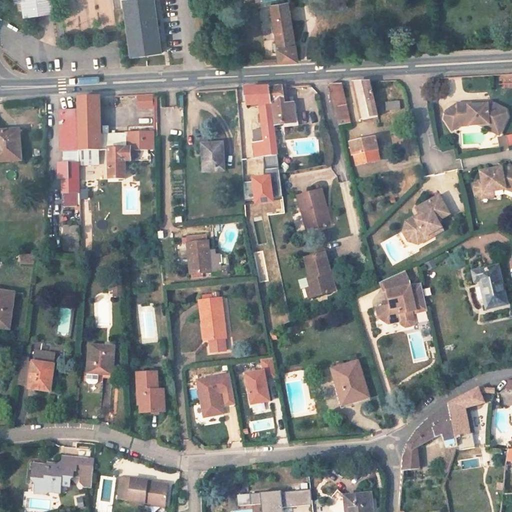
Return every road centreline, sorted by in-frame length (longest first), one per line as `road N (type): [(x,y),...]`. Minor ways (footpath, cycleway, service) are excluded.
road 1 (secondary): [(0,88),(409,66)]
road 2 (residential): [(193,464),(395,444)]
road 3 (residential): [(0,436),(98,435),(193,464)]
road 4 (residential): [(395,444),(468,383),(511,372)]
